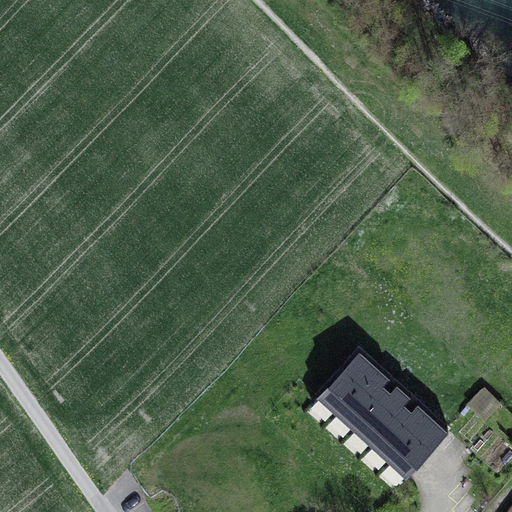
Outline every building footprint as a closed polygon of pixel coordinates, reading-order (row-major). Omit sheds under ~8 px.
[(401,479),(402,480),(447,430),(418,404),(412,411),(403,403),(410,396),(397,384),(391,392),(382,384),(388,377),(360,351),(314,401),(316,402),(321,397),(351,425),(347,430),(349,432),(353,427),(373,444),(368,449),(370,451),(374,446),(405,474),(401,479)] [(391,392),(397,384),(388,377),(382,384),(391,392)] [(412,411),(418,404),(410,396),(403,403),(412,411)] [(347,430),(351,425),(321,397),(316,402),(347,430)] [(368,449),(373,444),(353,427),(349,432),(368,449)] [(401,479),(405,474),(374,446),(370,451),(401,479)]
